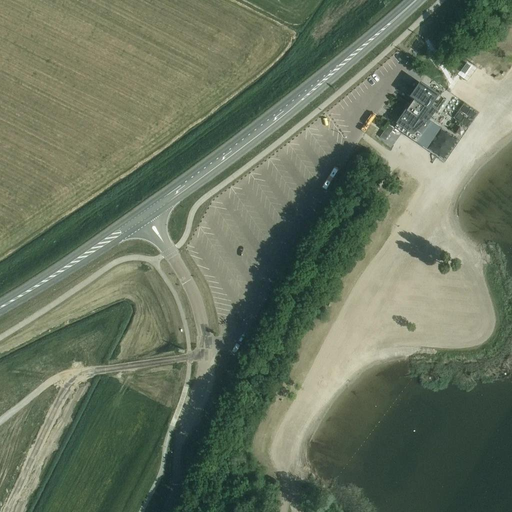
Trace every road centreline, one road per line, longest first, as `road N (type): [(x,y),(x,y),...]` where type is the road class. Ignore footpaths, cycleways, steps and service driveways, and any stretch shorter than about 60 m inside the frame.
road 1 (primary): [(141,216),(338,69),(414,0)]
road 2 (unclassified): [(141,216),(185,277),(205,345),(166,511)]
road 3 (track): [(0,422),(64,374),(204,356)]
road 4 (primary): [(0,309),(141,216)]
